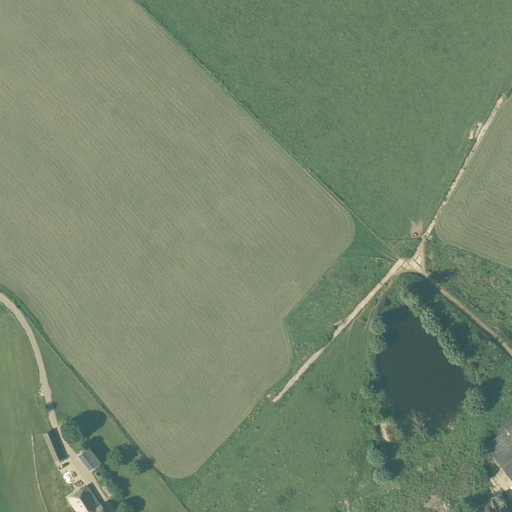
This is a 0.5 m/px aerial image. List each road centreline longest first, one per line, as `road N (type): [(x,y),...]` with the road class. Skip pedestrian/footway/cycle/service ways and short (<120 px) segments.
road 1 (track): [(511,355),(420,271),(423,242),(503,93)]
road 2 (unclassified): [(116,511),(61,436),(34,334),(0,294)]
road 3 (track): [(420,271),(390,274),(273,401)]
